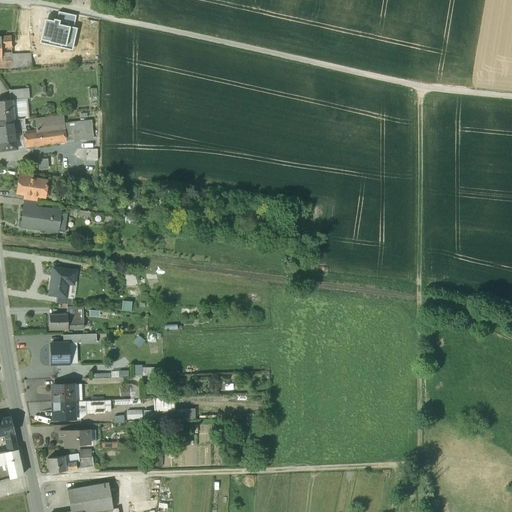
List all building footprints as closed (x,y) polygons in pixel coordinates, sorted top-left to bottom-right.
[(75,15),(58,12),(56,19),(59,20),(59,24),(73,27),(75,15)] [(44,19),(39,43),(72,50),(77,28),(73,27),(59,24),(59,20),(56,19),(53,18),(53,21),(44,19)] [(11,36),(0,36),(0,38),(1,46),(11,46),(11,43),(11,36)] [(12,54),(12,57),(12,68),(31,66),(31,53),(12,54)] [(0,67),(12,68),(12,57),(1,57),(0,57),(0,67)] [(8,90),(9,100),(12,100),(26,99),(30,98),(29,88),(8,90)] [(12,100),(14,119),(26,118),(28,118),(26,99),(12,100)] [(9,100),(0,101),(0,120),(14,119),(12,100),(9,100)] [(36,118),(37,130),(64,127),(63,115),(36,118)] [(0,120),(0,135),(23,132),(27,132),(26,118),(14,119),(0,120)] [(88,125),(64,127),(66,143),(90,140),(88,125)] [(23,132),(24,148),(66,143),(64,127),(37,130),(27,132),(23,132)] [(23,132),(0,135),(0,150),(24,148),(23,132)] [(98,151),(86,150),(86,162),(98,162),(98,151)] [(55,165),(45,165),(45,173),(55,173),(55,165)] [(32,173),(20,171),(19,178),(32,180),(32,173)] [(32,180),(19,178),(17,193),(25,194),(36,196),(38,196),(41,197),(42,190),(45,190),(46,182),(32,180)] [(24,199),(23,208),(24,208),(36,210),(36,208),(37,201),(35,201),(24,199)] [(36,210),(24,208),(21,226),(58,232),(58,229),(60,212),(36,208),(36,210)] [(76,271),(53,268),(51,281),(50,281),(48,295),(56,296),(66,298),(66,297),(68,284),(74,285),(76,271)] [(66,298),(56,296),(55,303),(71,305),(72,298),(66,297),(66,298)] [(131,302),(121,302),(121,311),(131,311),(131,302)] [(67,309),(67,314),(68,328),(85,327),(84,308),(67,309)] [(67,314),(49,315),(50,328),(68,328),(67,314)] [(62,335),(63,343),(96,342),(96,334),(62,335)] [(134,341),(139,346),(143,340),(138,336),(134,341)] [(51,364),(77,363),(76,343),(63,343),(50,344),(51,364)] [(72,384),(52,385),(52,402),(73,401),(72,384)] [(133,384),(120,385),(120,397),(194,394),(193,386),(168,387),(168,385),(133,386),(133,384)] [(153,411),(143,412),(143,421),(195,419),(194,410),(174,410),(173,398),(153,399),(153,411)] [(103,400),(86,401),(86,413),(103,412),(103,400)] [(73,401),(52,402),(53,419),(74,418),(73,401)] [(140,410),(126,411),(127,419),(141,418),(140,410)] [(10,417),(0,418),(0,434),(4,434),(6,443),(11,442),(15,442),(13,432),(10,417)] [(70,430),(59,431),(59,432),(59,439),(63,439),(64,444),(69,444),(69,447),(78,446),(78,444),(89,443),(88,430),(70,430)] [(11,442),(6,443),(8,451),(17,449),(15,442),(11,442)] [(8,451),(6,451),(8,460),(5,461),(7,469),(10,468),(12,477),(20,474),(22,473),(17,449),(8,451)] [(63,456),(64,463),(75,462),(76,469),(94,467),(92,449),(63,453),(63,456)] [(6,451),(0,452),(0,462),(5,461),(8,460),(6,451)] [(63,456),(47,458),(49,473),(65,471),(64,463),(63,456)] [(75,462),(64,463),(65,471),(76,469),(75,462)] [(8,471),(0,473),(0,480),(13,478),(12,477),(10,468),(7,469),(8,471)] [(66,490),(70,511),(71,511),(82,510),(82,511),(93,511),(100,511),(120,511),(119,506),(114,507),(109,481),(66,490)]
